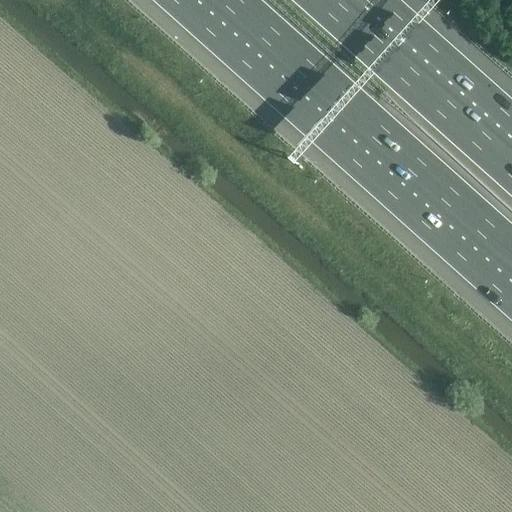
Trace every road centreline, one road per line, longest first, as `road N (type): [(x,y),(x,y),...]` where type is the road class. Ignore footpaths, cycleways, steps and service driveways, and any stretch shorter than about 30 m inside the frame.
road 1 (motorway): [(211,0),(511,268)]
road 2 (motorway): [(511,155),(338,0)]
